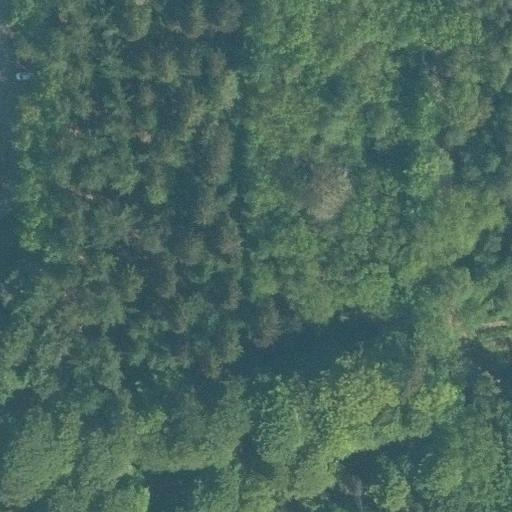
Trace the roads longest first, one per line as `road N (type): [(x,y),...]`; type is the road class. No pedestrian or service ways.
road 1 (track): [(0,434),(511,368)]
road 2 (track): [(511,463),(460,351),(443,0)]
